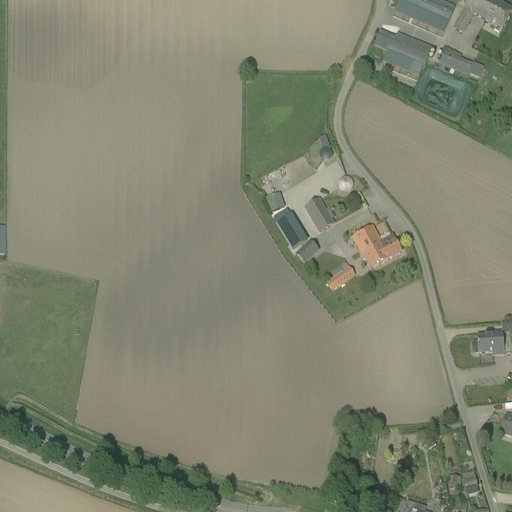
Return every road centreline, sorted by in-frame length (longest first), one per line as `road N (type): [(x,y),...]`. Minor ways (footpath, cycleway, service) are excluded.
road 1 (unclassified): [(494,511),(414,240),(335,127),(380,0)]
road 2 (secondary): [(200,496),(100,466),(0,414)]
